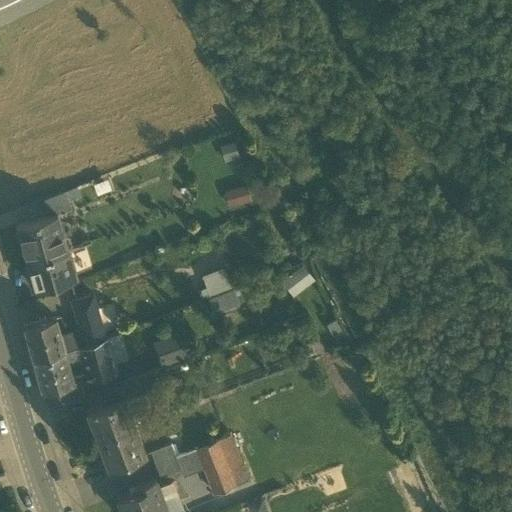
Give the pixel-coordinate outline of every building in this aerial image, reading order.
[(248,184),(227,190),(231,205),(252,198),(248,184)] [(73,188),(65,191),(68,200),(76,197),(73,188)] [(65,191),(44,199),(47,211),(69,205),(68,200),(65,191)] [(57,213),(16,225),(27,262),(67,251),(57,213)] [(27,262),(26,263),(33,287),(75,276),(68,251),(27,262)] [(291,294),(316,281),(307,263),(282,277),(291,294)] [(227,275),(205,283),(208,295),(231,286),(227,275)] [(233,291),(210,300),(214,311),(237,302),(233,291)] [(93,294),(71,300),(80,330),(61,335),(65,350),(89,343),(105,337),(93,294)] [(55,317),(24,326),(33,359),(65,350),(61,335),(55,317)] [(185,359),(175,334),(156,341),(165,366),(166,366),(185,359)] [(105,337),(89,343),(65,350),(68,363),(83,359),(86,370),(88,377),(88,378),(115,371),(106,337),(105,337)] [(65,350),(33,359),(42,392),(74,382),(74,381),(72,374),(68,363),(65,350)] [(165,366),(146,374),(150,385),(170,377),(166,366),(165,366)] [(86,370),(72,374),(74,381),(88,377),(86,370)] [(146,374),(124,382),(130,396),(151,388),(150,385),(146,374)] [(124,396),(87,410),(97,439),(135,425),(124,396)] [(135,425),(97,439),(108,468),(146,454),(135,425)] [(232,434),(218,439),(235,484),(235,485),(250,480),(232,434)] [(180,439),(171,442),(176,455),(185,451),(180,439)] [(218,439),(197,447),(205,467),(214,492),(235,484),(218,439)] [(171,442),(150,450),(155,463),(176,455),(171,442)] [(185,451),(176,455),(181,468),(184,475),(205,467),(197,447),(185,451)] [(176,455),(155,463),(160,476),(181,468),(176,455)] [(154,476),(134,484),(136,489),(118,496),(124,511),(167,511),(157,485),(154,476)] [(168,481),(157,485),(167,511),(171,511),(183,507),(177,492),(173,494),(168,481)] [(318,511),(329,511),(352,503),(348,493),(315,505),(318,511)]
